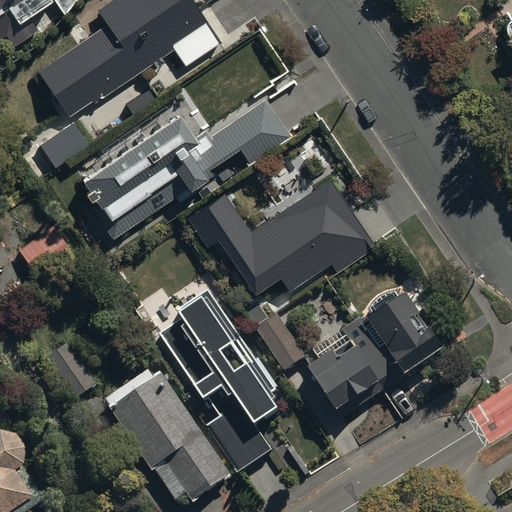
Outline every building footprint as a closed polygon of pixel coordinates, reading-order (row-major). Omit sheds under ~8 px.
[(0,0),(0,41),(7,37),(15,48),(38,33),(26,15),(48,0),(53,0),(63,14),(84,0),(0,0)] [(37,62),(68,110),(152,58),(156,64),(165,58),(161,52),(173,44),(185,63),(221,40),(196,0),(102,0),(95,5),(105,20),(37,62)] [(263,97),(209,133),(205,127),(196,134),(177,106),(170,111),(166,105),(104,147),(106,151),(76,171),(96,201),(90,205),(110,236),(180,189),(168,171),(177,165),(190,184),(209,171),(206,167),(237,145),(247,160),(288,133),(263,97)] [(74,123),(40,145),(56,169),(90,146),(74,123)] [(374,243),(328,176),(251,228),(224,188),(185,214),(207,246),(218,239),(254,292),(279,276),(288,289),(331,260),(336,268),(374,243)] [(0,260),(12,252),(0,235),(0,198),(3,196),(0,192),(0,260)] [(76,251),(52,219),(18,245),(42,276),(76,251)] [(309,367),(338,411),(377,386),(383,396),(408,379),(406,377),(447,350),(432,328),(425,332),(418,321),(420,319),(406,297),(399,302),(394,295),(374,309),(377,314),(312,356),(316,362),(309,367)] [(277,400),(208,301),(178,321),(183,327),(161,342),(219,426),(204,436),(238,485),(274,460),(252,429),(277,411),(272,404),(277,400)] [(305,353),(277,311),(258,324),(285,366),(305,353)] [(63,341),(45,354),(75,396),(93,383),(63,341)] [(190,506),(229,480),(162,380),(148,390),(142,381),(105,406),(153,477),(155,475),(177,508),(187,501),(190,506)] [(23,462),(22,439),(15,428),(0,424),(0,511),(17,511),(44,495),(23,462)]
